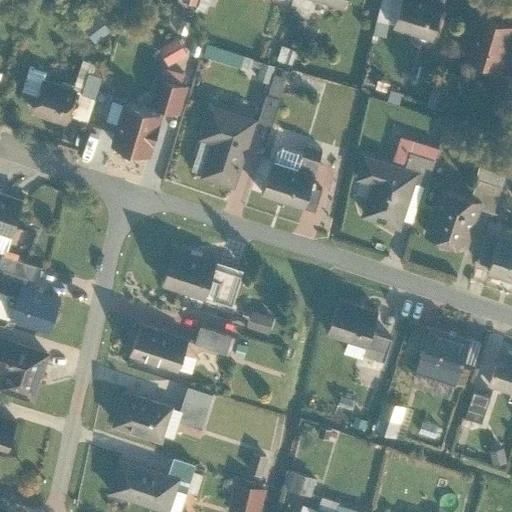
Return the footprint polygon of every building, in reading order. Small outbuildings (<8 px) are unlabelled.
[(354,0),(321,0),(352,8),(354,0)] [(401,0),(385,0),(384,18),(400,19),(401,0)] [(444,38),(453,2),(445,0),(407,0),(401,27),(444,38)] [(98,10),(83,20),(94,35),(108,26),(98,10)] [(505,69),(511,43),(511,27),(484,20),(473,60),(505,69)] [(176,35),(161,44),(172,60),(186,51),(176,35)] [(93,69),(82,67),(78,84),(89,86),(93,69)] [(78,84),(43,76),(35,111),(70,119),(78,84)] [(511,79),(503,77),(498,99),(511,102),(511,79)] [(188,83),(159,78),(154,103),(183,108),(188,83)] [(281,97),(271,94),(264,116),(274,120),(281,97)] [(174,111),(131,102),(121,148),(165,157),(174,111)] [(258,118),(215,104),(204,136),(220,142),(210,172),(237,181),(258,118)] [(304,167),(275,158),(264,197),(307,208),(315,176),(321,153),(309,150),(304,167)] [(438,159),(414,153),(409,169),(418,171),(415,183),(431,187),(438,159)] [(409,169),(370,157),(364,176),(376,180),(366,214),(402,224),(415,183),(418,171),(409,169)] [(318,211),(326,179),(315,176),(307,208),(318,211)] [(509,187),(480,179),(475,197),(491,201),(489,211),(501,215),(509,187)] [(0,232),(17,238),(31,199),(0,188),(0,232)] [(475,197),(459,192),(444,240),(475,250),(489,211),(491,201),(475,197)] [(479,262),(490,266),(502,234),(490,230),(479,262)] [(511,239),(505,237),(494,272),(511,277),(511,239)] [(227,264),(181,249),(170,282),(215,297),(227,264)] [(33,263),(4,256),(0,271),(0,289),(25,296),(28,285),(33,263)] [(241,304),(249,278),(234,274),(227,300),(241,304)] [(70,298),(28,285),(25,296),(19,316),(62,328),(70,298)] [(382,311),(345,299),(335,330),(372,342),(375,329),(382,311)] [(274,328),(278,311),(255,307),(252,324),(274,328)] [(234,351),(239,334),(205,325),(201,342),(234,351)] [(478,340),(437,327),(423,373),(444,380),(449,367),(466,374),(478,340)] [(191,340),(146,328),(137,360),(183,372),(191,340)] [(388,374),(398,335),(375,329),(372,342),(365,368),(388,374)] [(0,337),(0,381),(39,393),(51,349),(1,334),(0,337)] [(511,351),(503,349),(491,384),(511,391),(511,351)] [(444,380),(461,387),(466,374),(449,367),(444,380)] [(216,396),(193,388),(183,417),(206,425),(216,396)] [(177,405),(127,390),(118,423),(168,437),(177,405)] [(492,398),(474,393),(467,420),(485,425),(492,398)] [(410,406),(391,401),(383,429),(403,435),(410,406)] [(26,423),(0,414),(0,450),(15,455),(26,423)] [(182,485),(185,477),(177,475),(123,459),(114,490),(175,509),(182,485)] [(201,466),(183,459),(177,475),(185,477),(182,485),(192,489),(201,466)] [(292,467),(287,483),(313,491),(318,474),(292,467)] [(238,511),(268,511),(272,488),(241,483),(236,511),(238,511)] [(322,511),(323,508),(309,501),(306,511),(322,511)]
